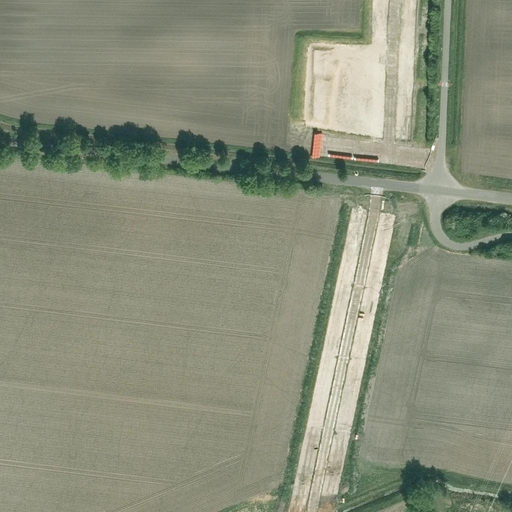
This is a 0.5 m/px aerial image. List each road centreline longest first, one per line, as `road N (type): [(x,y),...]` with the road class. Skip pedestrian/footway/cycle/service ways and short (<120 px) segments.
road 1 (residential): [(0,139),(437,190)]
road 2 (residential): [(447,0),(437,190)]
